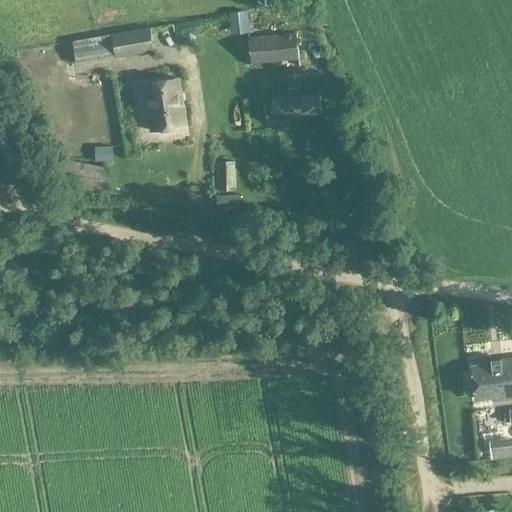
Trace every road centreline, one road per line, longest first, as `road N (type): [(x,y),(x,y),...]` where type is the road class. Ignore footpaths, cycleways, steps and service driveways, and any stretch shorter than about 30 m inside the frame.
road 1 (track): [(511,303),(0,209)]
road 2 (track): [(431,511),(397,283)]
